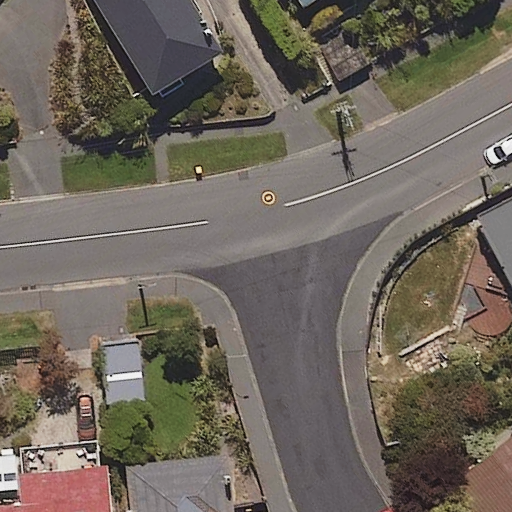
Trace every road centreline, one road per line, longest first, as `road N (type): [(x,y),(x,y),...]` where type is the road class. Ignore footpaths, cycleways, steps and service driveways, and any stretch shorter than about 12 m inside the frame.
road 1 (residential): [(263,212),(295,370),(347,511)]
road 2 (tertiary): [(511,97),(350,184),(263,212)]
road 3 (tertiary): [(263,212),(0,247)]
